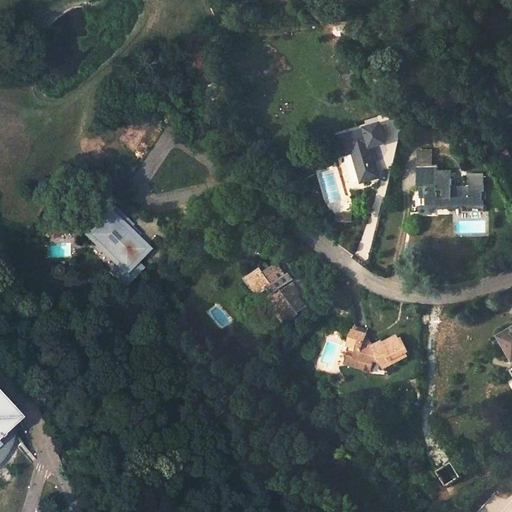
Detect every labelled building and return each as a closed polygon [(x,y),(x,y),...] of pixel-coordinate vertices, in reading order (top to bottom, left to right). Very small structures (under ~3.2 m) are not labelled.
[(338,137),(343,155),(353,152),(362,182),(380,177),(371,147),(386,143),(380,125),(338,137)] [(431,154),(416,154),(417,171),(432,171),(431,154)] [(425,209),(473,208),(473,204),(482,204),(482,194),(486,194),(485,180),(469,180),(469,189),(466,189),(466,193),(454,193),(453,182),(450,182),(450,173),(439,173),(438,171),(432,171),(417,171),(417,189),(425,190),(425,209)] [(101,241),(113,252),(109,256),(116,262),(119,259),(121,261),(112,271),(127,286),(144,269),(135,261),(142,253),(132,243),(129,247),(121,240),(133,227),(126,221),(125,222),(123,220),(124,219),(116,212),(108,221),(99,213),(93,220),(94,220),(92,223),(90,222),(85,228),(93,237),(91,239),(97,245),(101,241)] [(132,243),(142,253),(145,255),(153,246),(141,235),(132,243)] [(270,293),(280,306),(279,308),(288,320),(300,311),(298,310),(306,304),(298,293),(301,291),(293,280),(287,285),(285,282),(292,276),(287,270),(286,272),(277,260),(265,269),(261,264),(245,276),(254,287),(258,285),(263,291),(269,286),(273,291),(270,293)] [(342,365),(368,373),(370,362),(380,363),(381,366),(406,353),(401,341),(398,342),(397,341),(383,348),(381,344),(372,348),(363,337),(348,332),(345,345),(347,346),(342,365)] [(511,332),(499,340),(511,363),(511,332)] [(0,465),(3,462),(8,454),(12,448),(13,440),(13,433),(11,426),(20,418),(0,397),(0,465)] [(461,476),(452,462),(438,472),(447,486),(461,476)]
